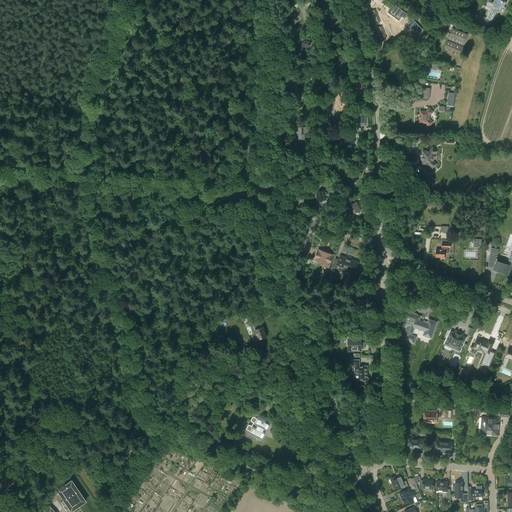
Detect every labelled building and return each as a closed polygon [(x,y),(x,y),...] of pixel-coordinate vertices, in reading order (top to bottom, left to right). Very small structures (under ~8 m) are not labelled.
[(388,0),(386,0),(384,4),(390,9),(394,4),(388,0)] [(494,0),(486,18),(492,20),(498,9),(500,10),(501,6),(504,7),(506,2),(504,1),(505,0),(494,0)] [(390,9),(388,12),(390,14),(397,6),(394,4),(390,9)] [(397,6),(390,14),(393,16),(399,8),(397,6)] [(399,8),(393,16),(396,19),(402,10),(399,8)] [(402,10),(396,19),(399,21),(402,17),(404,19),(408,14),(402,10)] [(296,16),(294,13),(293,14),(293,13),(288,18),(294,24),(297,21),(295,19),(297,17),(296,16)] [(331,15),(331,14),(326,19),(332,25),(335,22),(333,20),(335,18),(334,17),(332,14),(331,15)] [(409,24),(406,27),(408,29),(416,22),(411,17),(407,21),(409,24)] [(416,22),(408,29),(411,32),(418,25),(416,22)] [(418,25),(411,32),(413,34),(417,31),(419,34),(423,30),(418,25)] [(467,35),(452,28),(448,39),(463,45),(467,35)] [(309,42),(302,40),(301,50),(305,50),(306,47),(309,47),(309,42)] [(463,47),(447,40),(444,47),(460,54),(463,47)] [(317,75),(312,72),(309,79),(317,83),(319,79),(316,77),(317,75)] [(301,86),(296,80),(289,85),(294,92),(301,86)] [(364,87),(358,81),(352,87),(358,93),(364,87)] [(430,88),(422,87),(421,98),(428,99),(428,96),(429,96),(430,88)] [(455,94),(448,93),(447,106),(453,107),(455,94)] [(429,108),(425,111),(420,111),(420,115),(419,115),(419,118),(420,118),(420,122),(425,122),(428,126),(432,122),(429,119),(429,115),(432,112),(429,108)] [(309,133),(309,127),(298,127),(299,139),(305,139),(304,133),(309,133)] [(352,133),(343,136),(346,143),(347,146),(355,142),(354,140),(352,133)] [(433,148),(432,148),(429,151),(424,151),(423,152),(422,163),(423,164),(428,164),(431,167),(433,167),(435,165),(435,163),(432,160),(433,155),(436,152),(436,151),(433,148)] [(434,186),(429,175),(424,177),(429,188),(434,186)] [(326,198),(324,190),(316,191),(317,200),(326,198)] [(359,209),(356,201),(348,205),(352,214),(360,210),(359,209)] [(450,243),(442,243),(442,249),(436,249),(435,256),(440,257),(440,258),(444,258),(445,253),(448,253),(448,248),(450,248),(450,243)] [(323,251),(318,249),(317,254),(316,254),(315,259),(319,261),(319,262),(320,263),(328,266),(329,264),(332,255),(327,253),(328,251),(324,250),(323,251)] [(508,275),(511,266),(498,261),(498,259),(497,259),(497,261),(496,262),(497,256),(490,255),(488,267),(494,268),(493,270),(508,275)] [(356,262),(340,256),(337,265),(352,270),(353,268),(356,268),(356,262)] [(365,308),(364,299),(355,299),(356,309),(365,308)] [(406,311),(401,325),(407,327),(402,340),(413,344),(416,336),(412,335),(414,328),(425,331),(423,335),(431,338),(436,322),(429,320),(428,324),(419,321),(420,317),(406,311)] [(253,315),(247,317),(253,334),(251,334),(254,342),(260,340),(259,339),(266,336),(262,325),(257,327),(255,322),(253,315)] [(467,334),(472,336),(475,330),(470,327),(467,334)] [(453,347),(459,350),(460,347),(460,348),(465,338),(460,335),(461,335),(456,332),(455,333),(456,333),(456,334),(450,331),(446,341),(454,345),(453,347)] [(500,344),(508,348),(511,340),(504,337),(500,344)] [(364,344),(361,344),(361,338),(348,339),(348,349),(350,349),(350,351),(361,351),(361,349),(364,349),(364,344)] [(484,354),(479,366),(488,369),(494,354),(489,352),(492,344),(488,342),(487,344),(480,341),(479,343),(475,342),(472,349),(477,351),(476,352),(482,354),(483,353),(484,354)] [(359,366),(359,360),(352,360),(352,364),(353,364),(353,367),(358,367),(358,374),(356,374),(356,379),(360,379),(360,381),(365,380),(365,379),(367,379),(366,366),(359,366)] [(446,408),(445,419),(452,420),(453,415),(459,415),(459,410),(453,409),(453,408),(446,408)] [(437,411),(424,410),(424,421),(436,422),(437,411)] [(268,416),(260,412),(257,418),(254,416),(253,416),(252,416),(251,420),(251,421),(253,422),(252,426),(249,424),(248,425),(246,428),(246,429),(247,430),(250,431),(247,437),(256,441),(258,435),(262,437),(264,432),(263,432),(265,428),(266,429),(269,424),(265,422),(268,416)] [(499,418),(482,417),(480,434),(497,435),(499,418)] [(423,440),(408,439),(407,445),(407,449),(412,449),(412,448),(415,448),(415,449),(422,450),(423,440)] [(451,442),(437,441),(436,446),(434,446),(434,451),(451,452),(451,442)] [(395,479),(394,476),(390,478),(395,489),(402,486),(403,487),(408,485),(406,481),(403,482),(400,477),(395,479)] [(426,479),(423,479),(423,480),(420,480),(419,489),(423,489),(423,488),(432,488),(433,480),(426,480),(426,479)] [(64,508),(66,510),(67,509),(68,511),(84,501),(71,480),(62,486),(65,490),(61,493),(65,499),(61,502),(63,504),(62,505),(64,508)] [(437,481),(436,491),(438,491),(438,492),(442,493),(442,491),(447,491),(448,483),(441,482),(441,481),(437,481)] [(455,485),(453,485),(453,490),(455,489),(455,496),(460,496),(460,502),(468,501),(468,493),(462,493),(462,482),(460,482),(460,481),(457,481),(457,482),(455,482),(455,485)] [(468,489),(468,493),(468,501),(474,501),(474,496),(482,496),(482,489),(481,489),(481,486),(476,486),(476,489),(471,490),(471,487),(468,487),(468,489)] [(410,493),(408,489),(400,493),(404,503),(413,500),(412,497),(415,496),(413,492),(410,493)]
